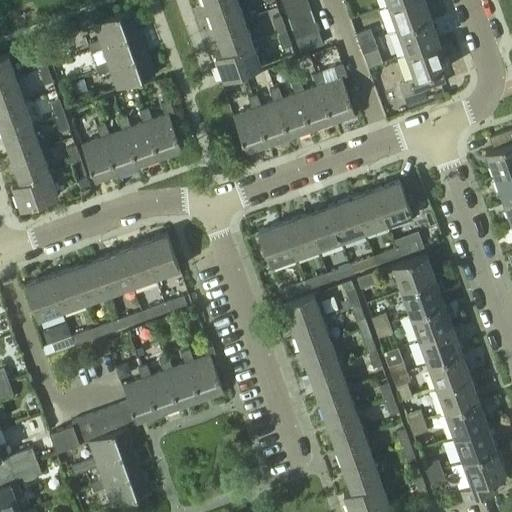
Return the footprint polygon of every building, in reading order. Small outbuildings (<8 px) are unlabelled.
[(215,28),(244,18),(238,0),(220,0),(206,5),(215,28)] [(307,0),(298,0),(283,6),(288,17),(310,9),(307,0)] [(396,29),(430,17),(424,0),(398,0),(387,4),(396,29)] [(100,44),(139,31),(131,9),(94,22),(93,16),(80,21),(83,30),(94,26),(98,39),(100,44)] [(310,9),(288,17),(291,28),(314,20),(310,9)] [(277,33),(286,29),(280,14),(272,18),(277,33)] [(405,53),(439,41),(430,17),(396,29),(405,53)] [(244,18),(215,28),(223,51),(223,52),(253,41),(244,18)] [(314,20),(291,28),(295,40),(318,32),(314,20)] [(359,42),(373,37),(370,27),(355,32),(359,42)] [(286,29),(277,33),(282,47),(291,44),(286,29)] [(100,44),(98,39),(87,43),(90,51),(101,47),(106,60),(108,66),(147,52),(139,31),(100,44)] [(300,52),(323,44),(318,32),(295,40),(300,52)] [(373,37),(359,42),(363,53),(377,47),(373,37)] [(223,78),(261,65),(253,41),(223,52),(223,51),(215,54),(223,78)] [(439,41),(405,53),(413,77),(407,80),(412,93),(424,89),(445,81),(441,69),(448,66),(439,41)] [(42,51),(33,54),(39,68),(47,65),(42,51)] [(116,88),(154,74),(147,52),(108,66),(106,60),(95,64),(98,73),(109,69),(116,88)] [(8,53),(0,55),(0,81),(16,76),(8,53)] [(347,75),(342,62),(334,65),(337,76),(325,80),(319,82),(332,121),(355,113),(342,77),(347,75)] [(47,65),(39,68),(44,83),(52,80),(47,65)] [(319,82),(325,80),(321,69),(311,73),(315,84),(303,88),(297,90),(311,129),(332,121),(319,82)] [(0,108),(24,100),(16,76),(0,82),(0,108)] [(297,90),(303,88),(299,77),(290,81),(294,91),(282,96),(276,98),(290,136),(311,129),(297,90)] [(276,98),(282,96),(278,85),(269,88),(272,99),(260,103),(254,105),(268,144),(290,136),(276,98)] [(412,93),(403,96),(407,107),(428,99),(424,89),(412,93)] [(441,90),(432,94),(433,99),(434,99),(443,95),(441,90)] [(246,152),(247,152),(268,144),(254,105),(260,103),(256,93),(247,96),(251,107),(232,113),(246,152)] [(55,115),(64,112),(59,97),(50,100),(55,115)] [(182,150),(169,113),(174,111),(169,98),(160,102),(164,112),(151,117),(146,119),(159,158),(182,150)] [(24,100),(0,108),(0,125),(3,134),(32,123),(24,100)] [(146,119),(151,117),(148,106),(139,109),(142,120),(130,124),(124,127),(138,165),(159,158),(146,119)] [(55,115),(60,130),(69,127),(64,112),(55,115)] [(124,127),(130,124),(126,114),(117,117),(121,128),(108,132),(103,134),(117,173),(138,165),(124,127)] [(94,181),(117,173),(103,134),(108,132),(105,121),(95,125),(99,135),(81,142),(94,181)] [(40,147),(32,123),(3,134),(11,157),(40,147)] [(494,176),(511,169),(511,126),(488,135),(493,147),(485,150),(494,176)] [(71,136),(64,139),(72,162),(80,159),(75,144),(74,145),(71,136)] [(48,170),(40,147),(11,157),(19,180),(20,180),(48,170)] [(80,159),(72,162),(77,177),(86,174),(80,159)] [(503,200),(511,196),(511,169),(494,176),(503,200)] [(53,183),(48,170),(20,180),(19,180),(11,183),(20,208),(57,194),(53,183)] [(412,214),(399,179),(375,187),(388,222),(412,214)] [(388,222),(375,187),(352,196),(364,231),(388,222)] [(364,231),(352,196),(328,204),(341,239),(364,231)] [(511,224),(511,196),(503,200),(511,224)] [(341,239),(328,204),(305,212),(318,248),(341,239)] [(318,248),(305,212),(282,221),(294,256),(318,248)] [(258,229),(270,264),(294,256),(282,221),(258,229)] [(142,241),(154,276),(178,268),(166,233),(142,241)] [(396,246),(399,255),(419,248),(416,239),(396,246)] [(118,250),(131,285),(154,276),(142,241),(118,250)] [(396,246),(377,253),(381,262),(399,255),(396,246)] [(95,258),(108,293),(131,285),(118,250),(95,258)] [(426,251),(392,264),(401,290),(435,278),(426,251)] [(350,262),(349,263),(353,272),(372,265),(368,256),(362,258),(350,262)] [(108,293),(95,258),(72,266),(84,301),(108,293)] [(349,263),(331,269),(334,278),(353,272),(349,263)] [(49,274),(61,309),(84,301),(72,266),(49,274)] [(356,276),(360,287),(374,282),(371,271),(356,276)] [(322,273),(303,279),(306,288),(325,282),(322,273)] [(61,309),(49,274),(25,283),(37,318),(61,309)] [(410,315),(444,303),(435,278),(401,290),(410,315)] [(306,288),(303,279),(283,286),(287,295),(306,288)] [(351,305),(359,302),(354,288),(345,291),(351,305)] [(323,316),(314,292),(284,302),(293,326),(323,316)] [(186,303),(183,294),(163,302),(166,310),(186,303)] [(163,302),(144,308),(148,317),(166,310),(163,302)] [(359,302),(351,305),(356,320),(365,317),(359,302)] [(419,339),(453,327),(444,303),(410,315),(419,339)] [(135,311),(117,318),(120,327),(139,320),(135,311)] [(374,327),(389,322),(385,311),(370,316),(374,327)] [(293,326),(301,349),(331,339),(323,316),(293,326)] [(117,318),(98,325),(101,334),(120,327),(117,318)] [(389,322),(374,327),(378,336),(392,331),(389,322)] [(54,350),(73,344),(70,335),(69,335),(65,324),(43,332),(47,343),(51,341),(54,350)] [(453,327),(419,339),(428,364),(461,352),(453,327)] [(89,328),(70,335),(73,344),(92,337),(89,328)] [(367,352),(376,349),(371,334),(362,337),(367,352)] [(187,360),(201,399),(223,391),(210,354),(215,352),(210,339),(202,342),(205,353),(193,358),(187,360)] [(339,362),(331,339),(301,349),(309,373),(339,362)] [(187,360),(193,358),(189,347),(180,350),(184,361),(171,365),(165,367),(179,407),(201,399),(187,360)] [(376,349),(367,352),(373,367),(381,364),(376,349)] [(436,388),(470,376),(461,352),(428,364),(436,388)] [(165,367),(171,365),(167,355),(158,358),(162,368),(150,373),(144,375),(158,414),(179,407),(165,367)] [(392,376),(407,371),(403,360),(388,365),(392,376)] [(122,383),(128,399),(136,422),(158,414),(144,375),(150,373),(146,362),(137,366),(141,376),(122,383)] [(309,373),(318,396),(348,386),(339,362),(309,373)] [(0,382),(8,380),(8,379),(3,366),(0,366),(0,382)] [(407,371),(392,376),(395,385),(410,380),(407,371)] [(445,412),(479,400),(470,376),(436,388),(445,412)] [(0,397),(13,393),(8,380),(0,382),(0,397)] [(388,381),(379,384),(384,399),(393,396),(388,381)] [(356,409),(348,386),(318,396),(326,419),(356,409)] [(393,396),(384,399),(389,414),(398,410),(393,396)] [(126,426),(136,422),(128,399),(116,403),(124,426),(126,426)] [(454,437),(488,425),(479,400),(445,412),(454,437)] [(116,403),(105,407),(113,430),(124,426),(116,403)] [(105,407),(94,411),(102,434),(113,430),(105,407)] [(409,425),(424,420),(420,408),(406,414),(409,425)] [(326,419),(334,443),(364,432),(356,409),(326,419)] [(94,411),(83,415),(91,438),(102,434),(94,411)] [(79,442),(87,440),(91,438),(83,415),(70,419),(72,424),(79,442)] [(424,420),(409,425),(413,434),(427,429),(424,420)] [(49,432),(56,451),(79,442),(72,424),(49,432)] [(462,460),(496,448),(488,425),(454,437),(462,460)] [(95,461),(134,448),(126,426),(124,426),(113,430),(102,434),(91,438),(87,440),(93,456),(95,461)] [(401,446),(410,442),(404,428),(395,431),(401,446)] [(373,456),(364,432),(334,443),(343,466),(373,456)] [(0,443),(0,472),(37,459),(32,445),(8,454),(4,442),(0,443)] [(410,442),(401,446),(406,460),(415,457),(410,442)] [(95,461),(93,456),(82,460),(85,468),(96,464),(100,477),(102,482),(141,469),(134,448),(95,461)] [(496,487),(492,478),(505,473),(496,448),(462,460),(471,484),(460,488),(460,489),(464,499),(463,499),(464,500),(497,488),(496,487)] [(343,466),(351,489),(351,490),(381,479),(373,456),(343,466)] [(427,473),(441,468),(438,457),(423,463),(427,473)] [(0,511),(17,511),(21,511),(16,496),(22,493),(18,481),(41,473),(37,459),(0,472),(0,483),(1,486),(0,486),(0,511)] [(85,468),(82,460),(71,463),(74,472),(85,468)] [(441,468),(427,473),(430,483),(445,478),(441,468)] [(102,482),(100,477),(90,481),(93,490),(104,486),(110,505),(149,491),(141,469),(102,482)] [(412,478),(418,493),(426,490),(421,475),(412,478)] [(343,492),(350,511),(364,511),(390,503),(381,479),(351,490),(351,489),(343,492)]
